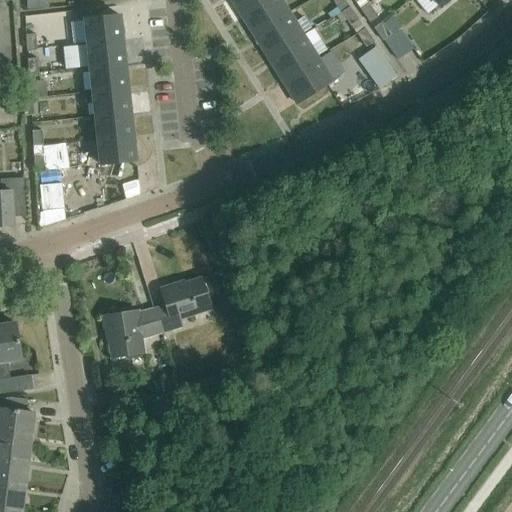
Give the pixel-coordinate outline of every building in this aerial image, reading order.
[(47,0),(26,0),(27,10),(48,9),(47,0)] [(230,0),(239,14),(260,0),(230,0)] [(280,0),(260,0),(239,14),(253,36),(289,13),(280,0)] [(368,4),(360,10),(370,23),(378,17),(368,4)] [(351,10),(349,7),(341,13),(351,26),(359,20),(351,10)] [(289,13),(253,36),(268,59),(304,36),(289,13)] [(120,16),(84,20),(87,45),(123,41),(120,16)] [(382,23),(374,29),(383,42),(384,41),(391,36),(382,23)] [(374,42),(365,29),(357,35),(366,48),(374,42)] [(391,36),(384,41),(397,60),(412,49),(399,30),(391,36)] [(37,51),(36,35),(26,36),(27,52),(37,51)] [(304,36),(268,59),(282,81),(318,59),(304,36)] [(87,45),(89,69),(125,65),(123,41),(87,45)] [(79,55),(80,46),(60,46),(60,55),(79,55)] [(39,75),(37,59),(27,60),(29,76),(39,75)] [(318,59),(282,81),(297,104),(332,82),(318,59)] [(89,69),(92,93),(128,89),(125,65),(89,69)] [(377,76),(351,90),(357,101),(383,87),(377,76)] [(33,99),(32,83),(22,84),(23,100),(33,99)] [(92,93),(95,117),(130,113),(128,89),(92,93)] [(33,100),(23,100),(24,116),(34,116),(33,100)] [(95,117),(97,140),(133,136),(130,113),(95,117)] [(43,147),(42,131),(32,131),(33,147),(43,147)] [(133,136),(97,140),(100,165),(136,161),(133,136)] [(45,171),(44,155),(34,156),(35,172),(45,171)] [(1,192),(0,191),(0,227),(13,226),(13,218),(25,217),(23,179),(1,181),(1,192)] [(165,305),(154,309),(161,333),(183,327),(180,319),(211,310),(202,279),(179,286),(178,284),(160,289),(165,305)] [(161,333),(154,309),(138,313),(137,311),(103,316),(106,334),(108,334),(111,358),(143,353),(141,340),(161,333)] [(15,323),(0,325),(0,391),(1,395),(32,390),(30,376),(8,380),(5,362),(21,359),(15,323)] [(256,356),(238,345),(231,357),(249,367),(256,356)] [(157,398),(154,382),(128,387),(131,403),(157,398)] [(0,433),(30,438),(33,413),(25,412),(26,401),(13,397),(5,399),(3,410),(0,409),(0,433)] [(0,458),(27,462),(30,438),(0,433),(0,458)] [(0,483),(24,487),(27,462),(0,458),(0,483)] [(0,508),(20,511),(24,487),(0,483),(0,508)]
